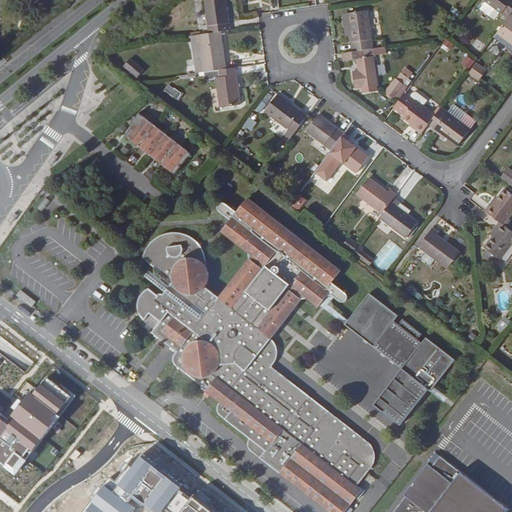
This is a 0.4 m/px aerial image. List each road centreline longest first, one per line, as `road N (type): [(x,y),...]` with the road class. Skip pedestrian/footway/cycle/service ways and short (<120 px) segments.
road 1 (residential): [(511,106),(461,168),(438,171),(327,92),(307,67)]
road 2 (unclassified): [(3,200),(63,120),(86,30)]
road 3 (unclassified): [(139,411),(0,303)]
road 4 (unclassified): [(268,511),(139,411)]
road 5 (residential): [(307,67),(322,51),(322,36),(314,24),(293,19),(280,25),(272,45),(282,63),(302,68)]
road 6 (residential): [(33,511),(94,465),(139,411)]
road 7 (tertiary): [(97,0),(0,77)]
